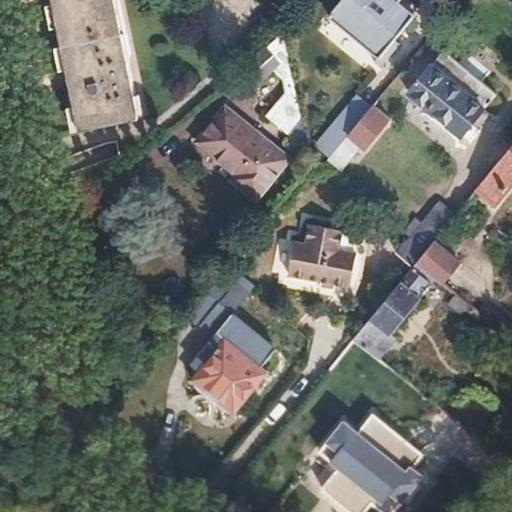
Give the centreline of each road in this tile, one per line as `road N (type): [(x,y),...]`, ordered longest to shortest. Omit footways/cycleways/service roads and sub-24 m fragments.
road 1 (residential): [(49,409),(0,139)]
road 2 (residential): [(49,409),(171,511)]
